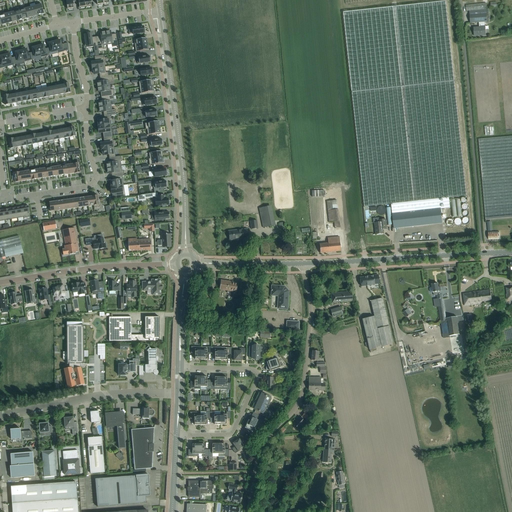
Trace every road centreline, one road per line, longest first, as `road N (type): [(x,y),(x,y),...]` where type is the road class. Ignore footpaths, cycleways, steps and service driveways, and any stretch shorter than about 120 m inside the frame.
road 1 (residential): [(248,511),(259,450),(301,396),(310,321),(304,263)]
road 2 (residential): [(8,202),(98,187),(73,22)]
road 3 (tertiary): [(184,252),(184,186),(160,10)]
road 4 (unclassified): [(482,253),(463,46)]
road 5 (residential): [(176,435),(231,434),(257,377),(251,369),(179,367)]
road 6 (residential): [(0,416),(105,394),(179,392)]
road 7 (tertiary): [(304,263),(482,253)]
road 8 (tertiary): [(0,282),(173,264)]
